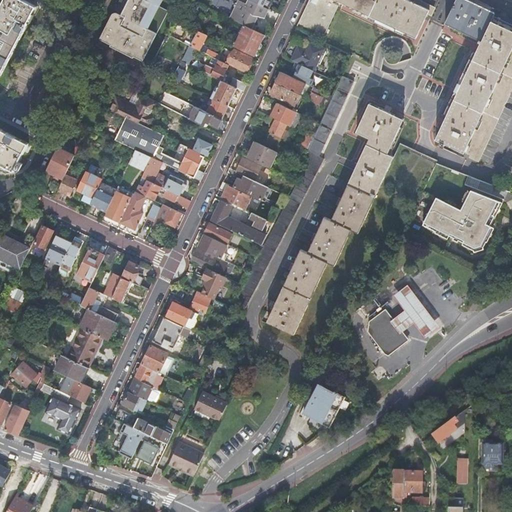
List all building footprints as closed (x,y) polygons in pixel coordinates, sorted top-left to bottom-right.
[(0,163),(13,171),(14,168),(18,170),(22,162),(19,160),(27,143),(0,128),(0,76),(36,7),(23,0),(5,0),(0,10),(0,163)] [(121,0),(99,44),(141,66),(167,18),(157,13),(164,0),(121,0)] [(238,2),(230,19),(244,26),(252,30),(258,18),(265,18),(269,10),(258,4),(250,0),(248,0),(246,5),(240,2),(238,2)] [(246,5),(248,0),(250,0),(258,4),(269,10),(281,15),(288,0),(239,0),(238,2),(240,2),(246,5)] [(322,42),(341,3),(340,2),(334,0),(310,0),(296,29),(322,42)] [(334,0),(340,2),(341,3),(355,10),(353,13),(369,21),(388,31),(390,28),(405,35),(403,38),(415,44),(430,12),(405,0),(334,0)] [(465,0),(458,0),(446,26),(479,43),(478,45),(481,47),(494,20),(496,15),(465,0)] [(481,47),(477,56),(469,72),(437,141),(441,143),(440,145),(445,148),(446,145),(477,160),(511,82),(511,29),(494,20),(481,47)] [(253,58),(264,36),(252,30),(244,26),(235,44),(224,38),(221,42),(226,44),(253,58)] [(198,30),(189,47),(194,49),(199,51),(207,35),(198,30)] [(309,47),(291,38),(290,41),(308,50),(309,47)] [(314,71),(315,72),(326,49),(312,42),(309,47),(308,50),(290,41),(283,56),(294,61),(314,71)] [(140,69),(141,66),(99,44),(97,47),(107,52),(105,55),(129,67),(131,64),(140,69)] [(194,49),(189,47),(182,62),(186,64),(194,49)] [(205,54),(215,58),(218,60),(220,55),(207,49),(205,54)] [(229,65),(246,73),(252,61),(233,51),(227,64),(229,65)] [(212,77),(221,81),(229,65),(227,64),(218,60),(215,58),(211,66),(216,69),(212,77)] [(313,74),(314,71),(294,61),(293,64),(313,74)] [(186,64),(182,62),(173,80),(186,87),(190,80),(188,74),(182,71),(186,64)] [(310,80),(313,74),(293,64),(290,70),(310,80)] [(294,106),(305,84),(280,72),(270,94),(294,106)] [(46,110),(60,117),(75,87),(50,74),(34,107),(45,113),(46,110)] [(104,80),(92,74),(81,98),(93,104),(104,80)] [(313,155),(308,165),(318,170),(319,169),(320,169),(324,161),(321,159),(355,83),(342,76),(338,83),(338,84),(333,98),(331,101),(320,126),(314,139),(309,148),(308,152),(313,155)] [(212,98),(229,106),(238,89),(221,81),(212,98)] [(319,104),(324,94),(319,92),(318,94),(311,91),(308,98),(319,104)] [(159,106),(142,98),(139,104),(154,111),(157,113),(160,106),(159,106)] [(194,108),(222,121),(229,106),(212,98),(207,109),(196,104),(194,108)] [(163,136),(165,133),(164,130),(153,124),(155,120),(150,118),(154,111),(139,104),(136,109),(116,99),(110,111),(163,136)] [(286,125),(291,127),(297,115),(298,113),(278,103),(271,117),(277,120),(286,125)] [(372,140),(351,184),(372,194),(374,191),(379,194),(397,158),(389,154),(405,121),(370,105),(357,133),(372,140)] [(188,120),(204,127),(206,123),(208,124),(218,129),(222,121),(194,108),(188,120)] [(58,120),(60,117),(46,110),(45,113),(58,120)] [(110,111),(99,135),(120,145),(138,154),(151,159),(160,163),(179,173),(183,164),(162,154),(164,149),(160,147),(164,137),(163,136),(110,111)] [(283,132),(286,125),(277,120),(271,133),(282,139),(285,133),(283,132)] [(280,144),(282,139),(271,133),(268,139),(280,144)] [(194,150),(207,156),(212,146),(199,140),(197,145),(194,150)] [(246,159),(262,167),(270,150),(254,142),(246,159)] [(187,150),(188,147),(181,144),(178,151),(187,156),(183,164),(179,173),(201,183),(206,173),(199,170),(204,158),(187,150)] [(73,158),(57,150),(47,171),(63,179),(65,175),(73,158)] [(145,172),(151,159),(138,154),(132,166),(145,172)] [(151,182),(160,163),(151,159),(145,172),(142,178),(151,182)] [(251,180),(254,182),(261,168),(243,159),(236,173),(248,179),(251,180)] [(308,165),(241,291),(235,303),(246,309),(253,297),(320,169),(319,169),(318,170),(308,165)] [(81,202),(91,206),(99,188),(103,180),(87,172),(78,192),(85,195),(81,202)] [(59,189),(55,197),(59,199),(62,192),(69,196),(77,181),(65,175),(63,179),(59,189)] [(151,182),(142,178),(136,192),(140,194),(143,189),(148,192),(146,197),(148,198),(154,200),(158,192),(164,195),(163,197),(188,209),(192,202),(178,196),(155,184),(151,182)] [(155,184),(178,196),(182,187),(185,189),(186,186),(169,178),(166,184),(157,180),(155,184)] [(235,189),(280,211),(283,204),(265,196),(268,189),(264,186),(254,182),(251,180),(249,185),(247,183),(240,180),(235,189)] [(222,199),(244,210),(250,198),(228,187),(229,186),(223,183),(219,191),(224,194),(222,199)] [(372,194),(351,184),(333,219),(327,216),(309,252),(303,249),(275,307),(269,320),(296,334),(303,320),(329,262),(337,265),(354,229),(361,233),(379,194),(374,191),(372,194)] [(99,188),(91,206),(108,214),(116,196),(99,188)] [(108,214),(107,216),(121,223),(133,198),(119,191),(116,196),(108,214)] [(140,194),(136,192),(133,198),(121,223),(135,229),(143,212),(141,212),(137,210),(144,196),(140,194)] [(423,224),(448,237),(450,234),(465,241),(463,244),(475,249),(482,247),(502,206),(470,193),(461,213),(435,200),(423,224)] [(141,212),(148,198),(146,197),(144,196),(137,210),(141,212)] [(206,218),(262,246),(266,238),(224,217),(230,205),(221,201),(218,208),(214,206),(213,210),(216,212),(213,218),(207,215),(206,218)] [(152,204),(146,216),(154,220),(159,208),(152,204)] [(185,216),(162,205),(156,219),(164,222),(179,229),(185,216)] [(268,221),(252,214),(249,219),(255,222),(253,225),(263,230),(268,221)] [(156,219),(152,227),(160,231),(164,222),(156,219)] [(204,234),(226,245),(232,234),(204,221),(201,229),(203,230),(206,231),(204,234)] [(44,225),(35,244),(44,248),(54,230),(44,225)] [(0,258),(20,269),(37,236),(32,234),(27,244),(21,241),(15,238),(0,230),(0,258)] [(147,233),(148,242),(156,240),(154,232),(147,233)] [(197,248),(219,260),(226,245),(204,234),(201,233),(197,241),(200,243),(197,248)] [(450,234),(448,237),(463,244),(465,241),(450,234)] [(72,242),(58,235),(47,257),(61,264),(72,242)] [(84,239),(76,235),(72,242),(61,264),(61,265),(69,269),(84,239)] [(116,249),(110,246),(105,255),(103,259),(110,262),(116,249)] [(77,273),(92,281),(103,259),(105,255),(89,247),(84,258),(82,262),(77,273)] [(218,263),(219,260),(197,248),(191,259),(216,272),(216,270),(220,264),(218,263)] [(242,260),(253,265),(256,259),(245,254),(242,260)] [(135,263),(130,261),(122,277),(130,281),(137,284),(140,277),(135,275),(140,265),(135,263)] [(414,267),(406,273),(409,277),(417,271),(414,267)] [(199,293),(209,298),(214,300),(220,288),(218,287),(222,278),(217,276),(214,274),(211,273),(204,269),(199,279),(205,281),(199,293)] [(224,279),(225,279),(227,275),(216,270),(216,272),(214,274),(217,276),(222,278),(224,279)] [(109,296),(120,301),(123,297),(130,281),(122,277),(114,273),(103,293),(109,296)] [(25,290),(13,284),(2,305),(20,314),(28,296),(23,293),(25,290)] [(405,311),(394,319),(390,314),(391,319),(407,340),(409,339),(402,332),(414,323),(425,336),(439,326),(408,284),(393,295),(405,311)] [(81,304),(89,307),(115,320),(118,313),(99,303),(98,305),(93,303),(94,301),(97,302),(98,300),(105,303),(109,296),(103,293),(90,286),(81,304)] [(191,303),(203,309),(209,298),(199,293),(198,292),(197,292),(191,303)] [(369,307),(376,316),(387,309),(396,302),(390,293),(369,307)] [(182,326),(184,326),(192,311),(200,315),(203,309),(191,303),(188,309),(171,300),(163,316),(182,326)] [(2,305),(0,308),(0,310),(17,319),(20,314),(2,305)] [(89,307),(81,323),(104,334),(107,336),(115,320),(89,307)] [(386,355),(407,340),(391,319),(390,314),(387,309),(376,316),(368,321),(367,330),(386,355)] [(170,350),(182,326),(163,316),(152,340),(170,350)] [(118,322),(115,320),(107,336),(110,337),(118,322)] [(80,326),(83,327),(103,337),(104,334),(81,323),(80,326)] [(26,333),(13,327),(8,338),(14,340),(12,344),(19,348),(26,333)] [(83,327),(77,340),(97,349),(103,337),(83,327)] [(70,355),(89,365),(97,349),(77,340),(70,355)] [(141,364),(158,372),(168,353),(151,344),(141,364)] [(20,351),(14,348),(9,358),(15,361),(20,351)] [(85,375),(90,365),(89,365),(70,355),(64,352),(56,368),(76,378),(82,381),(83,380),(80,378),(82,373),(85,375)] [(53,367),(43,362),(37,375),(46,379),(53,367)] [(24,364),(14,374),(23,384),(34,373),(24,364)] [(134,379),(151,387),(158,372),(141,364),(139,368),(137,367),(135,370),(138,371),(134,379)] [(3,386),(0,393),(0,426),(4,418),(7,413),(11,403),(2,398),(11,380),(7,378),(3,386)] [(82,381),(76,378),(68,394),(71,395),(83,401),(91,386),(82,381)] [(141,397),(145,399),(146,395),(148,392),(158,397),(161,392),(151,387),(134,379),(133,382),(130,381),(129,384),(131,385),(128,391),(138,396),(141,397)] [(42,389),(45,383),(42,381),(28,409),(18,404),(12,415),(10,420),(5,429),(18,434),(19,434),(40,392),(42,389)] [(57,389),(45,383),(42,389),(45,391),(54,395),(57,389)] [(318,409),(314,417),(329,425),(342,399),(317,386),(303,412),(311,416),(315,408),(318,409)] [(68,401),(71,395),(68,394),(57,389),(54,395),(68,401)] [(119,404),(131,410),(138,396),(128,391),(122,403),(120,402),(119,404)] [(209,415),(219,420),(227,404),(203,392),(195,408),(196,409),(209,415)] [(183,393),(179,401),(186,404),(190,396),(183,393)] [(68,401),(54,395),(47,411),(63,419),(59,427),(71,433),(82,408),(68,401)] [(131,410),(134,411),(141,397),(138,396),(131,410)] [(120,408),(115,418),(128,424),(145,432),(163,441),(167,443),(172,433),(139,417),(136,423),(128,419),(131,413),(120,408)] [(207,420),(209,415),(196,409),(193,414),(207,420)] [(175,414),(168,428),(173,430),(180,417),(180,416),(175,414)] [(458,422),(455,419),(433,435),(439,444),(456,430),(453,426),(458,422)] [(145,432),(128,424),(123,434),(127,436),(119,452),(132,459),(141,440),(145,432)] [(163,441),(145,432),(141,440),(144,441),(136,456),(151,464),(155,457),(159,447),(163,441)] [(201,458),(203,454),(179,442),(176,447),(168,463),(178,468),(179,466),(183,468),(182,470),(193,475),(201,458)] [(483,464),(485,464),(484,471),(497,472),(497,465),(503,465),(503,445),(484,445),(483,464)] [(423,472),(394,471),(393,478),(393,498),(393,499),(407,499),(408,494),(422,494),(423,472)] [(393,498),(393,478),(385,478),(384,498),(393,498)] [(15,496),(14,499),(19,502),(19,503),(23,505),(25,502),(15,496)] [(464,498),(447,498),(447,509),(448,509),(463,509),(464,498)] [(14,499),(6,511),(28,511),(32,505),(25,502),(23,505),(19,503),(19,502),(14,499)] [(407,503),(407,507),(412,507),(429,508),(429,500),(413,499),(407,503)]
